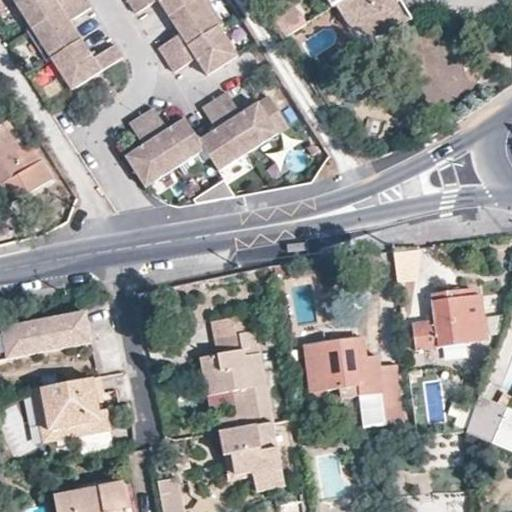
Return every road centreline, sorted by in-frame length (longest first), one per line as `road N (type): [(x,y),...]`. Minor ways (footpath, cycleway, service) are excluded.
road 1 (residential): [(157,245),(101,153),(102,128),(142,94),(142,61),(106,0)]
road 2 (secondary): [(503,123),(319,217)]
road 3 (secondary): [(319,217),(466,198),(511,179)]
road 4 (secondary): [(157,245),(319,217)]
road 5 (secondary): [(0,273),(157,245)]
